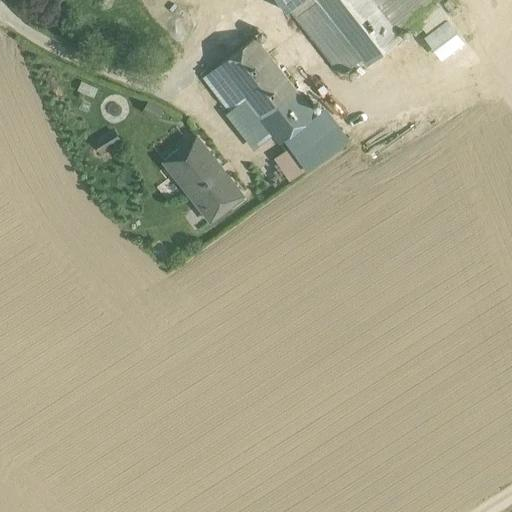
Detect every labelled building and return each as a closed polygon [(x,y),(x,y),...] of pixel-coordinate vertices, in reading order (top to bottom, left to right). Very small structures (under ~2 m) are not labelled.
[(415,0),(294,0),(291,3),(344,69),(378,41),(397,26),(398,26),(421,7),(415,0)] [(426,11),(437,25),(426,34),(443,57),(468,39),(440,1),(426,11)] [(407,39),(397,26),(378,41),(387,53),(407,39)] [(319,111),(255,32),(205,73),(252,131),(266,119),(283,140),(319,111)] [(244,193),(196,135),(165,160),(214,218),(244,193)] [(276,155),(291,179),(308,168),(293,144),(276,155)] [(272,185),(287,178),(279,160),(264,167),(272,185)]
